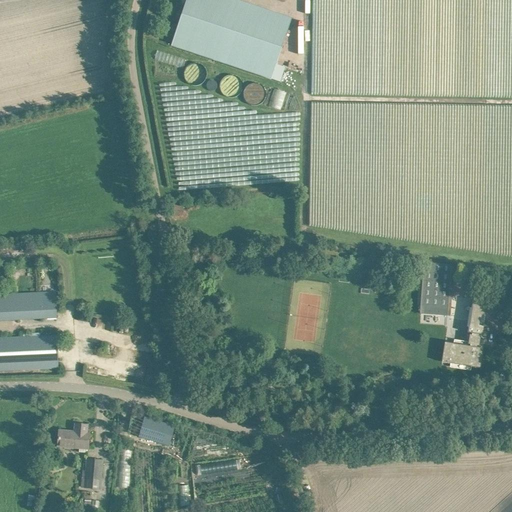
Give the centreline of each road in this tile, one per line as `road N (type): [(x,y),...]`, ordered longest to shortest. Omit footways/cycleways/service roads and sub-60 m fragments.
road 1 (residential): [(177,410),(179,337),(129,61),(134,0)]
road 2 (unclassified): [(177,410),(290,438),(511,426)]
road 3 (unclassified): [(177,410),(76,387),(0,387)]
